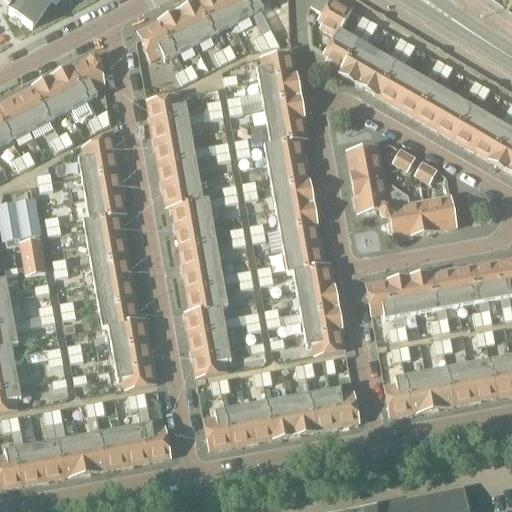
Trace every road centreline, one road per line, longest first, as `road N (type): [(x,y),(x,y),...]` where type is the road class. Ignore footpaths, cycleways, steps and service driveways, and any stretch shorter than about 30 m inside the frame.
road 1 (residential): [(185,473),(109,22)]
road 2 (residential): [(511,198),(346,100),(312,104),(314,116)]
road 3 (residential): [(292,511),(511,465)]
road 4 (residential): [(185,473),(372,441)]
road 5 (residential): [(0,510),(185,473)]
road 6 (residential): [(342,266),(496,241),(511,225)]
road 7 (residential): [(372,441),(342,266)]
road 8 (residential): [(314,116),(342,266)]
road 9 (residential): [(372,441),(511,414)]
road 10 (residential): [(0,80),(109,22)]
